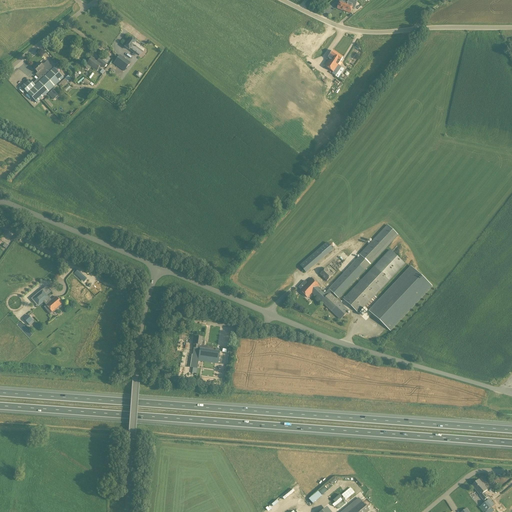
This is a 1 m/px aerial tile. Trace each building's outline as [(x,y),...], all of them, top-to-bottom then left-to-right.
[(340,1),(337,9),(342,11),(345,3),(340,1)] [(350,13),(353,5),(345,3),(342,11),(350,13)] [(125,47),(129,50),(130,49),(137,55),(142,48),(135,42),(135,41),(131,38),(125,47)] [(328,61),(324,66),(333,72),(332,74),(334,76),(337,78),(343,69),(338,65),(342,58),(332,51),(326,60),(328,61)] [(114,63),(124,71),(129,65),(119,57),(114,63)] [(97,62),(92,58),(87,65),(85,67),(86,69),(88,70),(89,70),(91,67),(96,71),(100,65),(104,68),(107,64),(100,59),(97,62)] [(54,69),(47,61),(44,64),(43,64),(41,66),(39,63),(34,68),(38,73),(35,75),(41,81),(54,69)] [(57,84),(60,81),(63,78),(54,69),(41,81),(35,87),(31,90),(40,99),(57,84)] [(292,79),(300,85),(306,75),(298,70),(292,79)] [(79,76),(75,71),(71,76),(75,80),(79,76)] [(71,80),(68,76),(58,85),(60,87),(62,85),(62,86),(67,82),(67,83),(71,80)] [(300,85),(292,79),(286,88),(294,94),(300,85)] [(326,105),(339,87),(328,79),(315,98),(326,105)] [(35,87),(29,81),(22,87),(37,103),(40,99),(31,90),(35,87)] [(53,100),(58,96),(53,90),(48,94),(53,100)] [(302,115),(308,107),(299,101),(293,109),(302,115)] [(308,107),(302,115),(311,122),(317,114),(308,107)] [(300,291),(307,298),(312,293),(315,296),(323,303),(340,320),(346,313),(348,311),(330,294),(331,292),(338,298),(397,235),(387,225),(360,254),(359,255),(360,256),(324,294),(318,288),(319,286),(311,278),(307,283),(305,281),(298,288),(301,290),(300,291)] [(326,242),(317,250),(324,258),(333,250),(326,242)] [(390,248),(344,299),(360,313),(406,263),(390,248)] [(306,273),(324,258),(317,250),(300,266),(306,273)] [(412,265),(370,310),(392,330),(434,285),(412,265)] [(320,274),(328,282),(336,274),(328,267),(320,274)] [(81,279),(84,277),(78,271),(75,274),(81,279)] [(43,292),(42,291),(33,299),(38,305),(45,299),(48,297),(43,292)] [(62,304),(56,297),(44,307),(38,312),(44,319),(48,315),(49,315),(62,304)] [(24,319),(23,319),(28,324),(32,321),(28,316),(24,319)] [(194,344),(194,347),(191,368),(197,368),(198,361),(218,364),(219,356),(220,351),(207,349),(205,349),(205,346),(204,346),(205,342),(202,342),(202,337),(195,336),(195,340),(194,340),(194,344)] [(476,490),(480,495),(480,496),(484,501),(489,497),(484,492),(487,490),(479,480),(473,485),(476,490)] [(351,487),(342,495),(346,501),(356,493),(351,487)] [(341,511),(368,511),(369,511),(359,498),(341,511)] [(346,503),(344,501),(337,507),(339,510),(346,503)] [(492,507),(487,501),(480,506),(484,511),(490,511),(492,511),(490,508),(492,507)]
